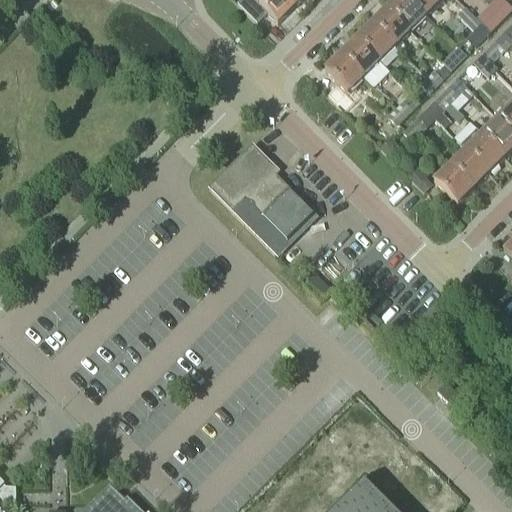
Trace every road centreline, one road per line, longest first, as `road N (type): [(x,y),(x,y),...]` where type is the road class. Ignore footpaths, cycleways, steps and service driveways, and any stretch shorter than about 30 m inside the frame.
road 1 (residential): [(437,274),(254,90)]
road 2 (residential): [(351,0),(254,90)]
road 3 (residential): [(254,90),(164,0)]
